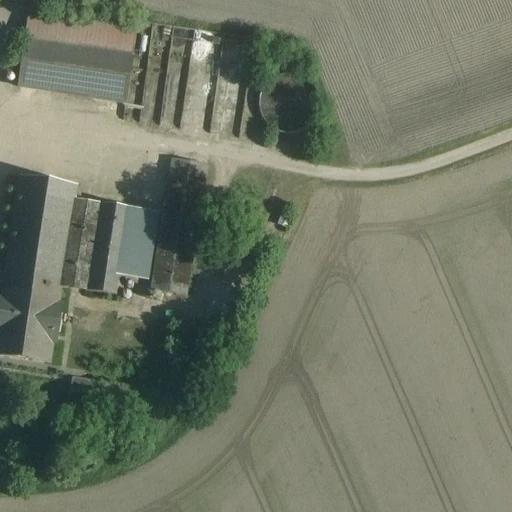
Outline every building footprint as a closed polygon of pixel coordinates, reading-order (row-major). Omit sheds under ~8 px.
[(137,30),(28,13),(16,90),(124,107),(137,30)] [(78,184),(11,175),(0,253),(0,279),(61,289),(122,297),(125,274),(149,278),(158,215),(75,204),(78,184)] [(149,278),(146,296),(192,304),(204,209),(160,201),(158,215),(149,278)] [(0,279),(0,359),(49,367),(61,289),(0,279)] [(164,427),(167,398),(105,390),(101,419),(164,427)]
